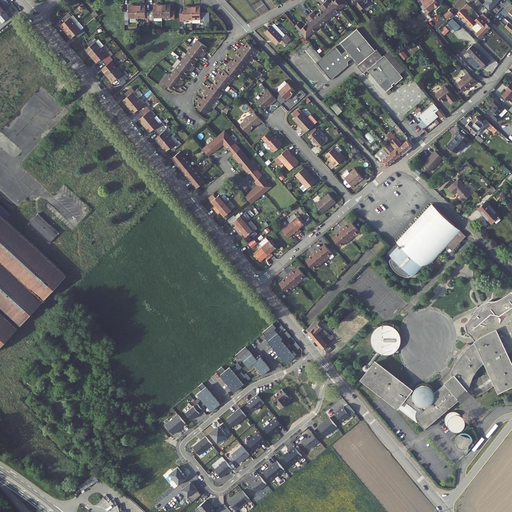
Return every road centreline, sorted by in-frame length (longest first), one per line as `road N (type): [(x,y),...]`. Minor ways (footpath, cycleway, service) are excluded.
road 1 (residential): [(313,350),(252,385),(186,440),(184,454),(213,488),(223,488),(314,413),(334,375)]
road 2 (tertiary): [(34,16),(192,205)]
road 3 (tertiary): [(334,375),(444,508)]
road 4 (residential): [(400,161),(481,93),(511,53)]
road 5 (residential): [(400,161),(511,268)]
road 6 (residential): [(257,283),(353,202)]
